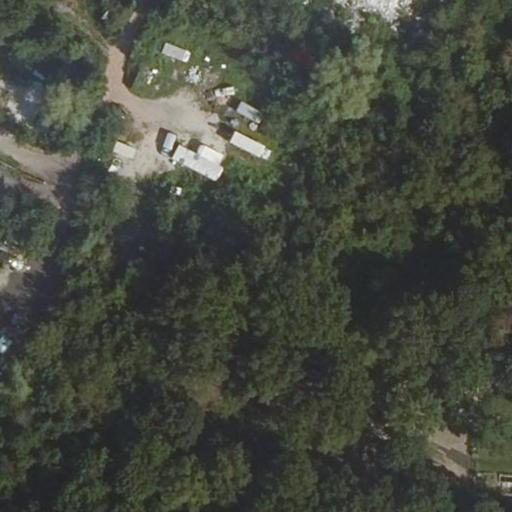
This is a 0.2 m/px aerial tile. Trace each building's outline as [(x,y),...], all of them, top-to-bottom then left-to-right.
[(164,44),(161,56),(187,62),(189,50),(164,44)] [(0,87),(31,104),(40,85),(0,63),(0,87)] [(43,139),(63,114),(43,97),(22,122),(43,139)] [(233,133),(228,145),(265,160),(270,148),(233,133)] [(181,141),(175,156),(212,170),(218,156),(181,141)] [(16,333),(0,351),(0,371),(4,375),(30,345),(16,333)]
